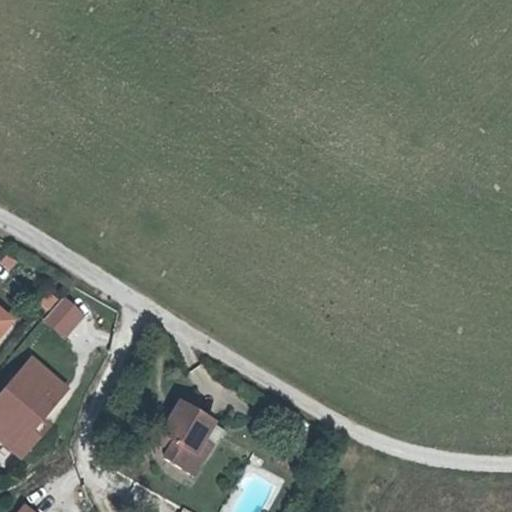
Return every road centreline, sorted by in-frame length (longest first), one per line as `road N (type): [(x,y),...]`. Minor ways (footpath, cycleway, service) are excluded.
road 1 (unclassified): [(511,460),(415,458),(156,312)]
road 2 (residential): [(156,312),(93,417),(88,462),(116,511)]
road 3 (unclassified): [(156,312),(0,214)]
